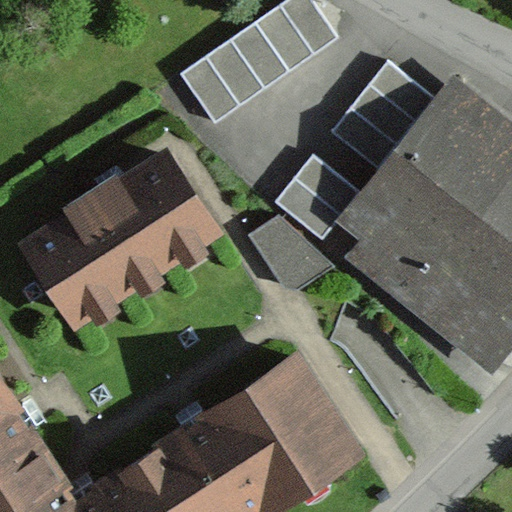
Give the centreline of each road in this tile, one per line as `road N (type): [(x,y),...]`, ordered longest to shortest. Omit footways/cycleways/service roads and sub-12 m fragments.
road 1 (residential): [(511,409),(412,511)]
road 2 (residential): [(511,62),(404,0)]
